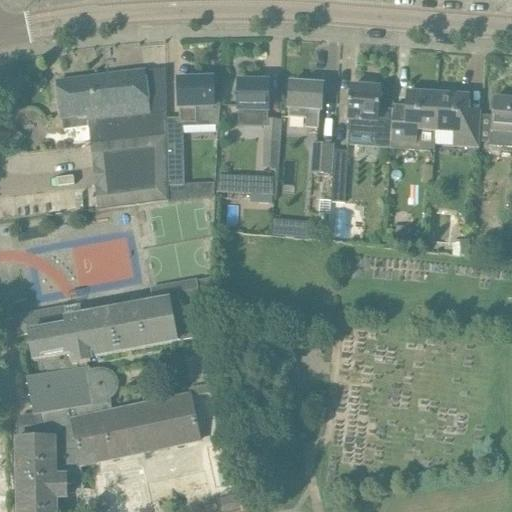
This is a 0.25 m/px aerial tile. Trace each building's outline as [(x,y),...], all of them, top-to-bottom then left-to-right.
[(165,70),(57,83),(63,131),(88,127),(99,210),(99,211),(170,202),(170,185),(168,153),(165,70)] [(177,81),(179,119),(211,118),(211,126),(217,126),(218,107),(214,107),(213,79),(177,81)] [(264,127),(267,127),(268,119),(268,102),(268,82),(239,82),(238,127),(264,127)] [(323,86),(291,83),(288,118),(306,120),(305,128),(318,129),(319,111),(321,111),(323,86)] [(380,90),(351,88),(348,120),(349,120),(348,132),(376,135),(377,122),(380,90)] [(435,132),(437,95),(407,93),(406,114),(394,113),(394,107),(393,107),(391,143),(415,145),(416,131),(435,132)] [(469,97),(437,95),(435,132),(453,133),(452,147),(478,148),(481,113),(480,113),(479,118),(467,118),(469,97)] [(511,100),(494,99),(491,133),(490,133),(489,147),(511,148),(511,100)] [(264,127),(261,169),(263,169),(263,177),(276,177),(279,120),(268,119),(267,127),(264,127)] [(7,131),(0,140),(0,141),(17,152),(24,142),(7,131)] [(331,177),(333,145),(312,144),(310,175),(331,177)] [(334,145),(333,145),(331,177),(333,177),(331,203),(344,204),(348,152),(334,151),(334,145)] [(183,152),(168,153),(170,185),(184,184),(183,152)] [(251,178),(250,205),(273,206),(274,179),(251,178)] [(184,184),(170,185),(170,202),(184,200),(184,184)] [(410,228),(393,227),(392,242),(409,243),(410,228)] [(469,240),(452,242),(453,251),(452,256),(470,258),(470,249),(469,240)] [(80,305),(14,318),(17,338),(29,336),(34,362),(37,361),(40,377),(27,379),(34,417),(35,427),(43,427),(46,427),(51,427),(54,427),(71,423),(71,422),(113,413),(111,402),(109,402),(108,398),(112,395),(115,392),(116,387),(116,382),(114,378),(111,374),(107,372),(102,371),(98,372),(88,373),(87,364),(90,363),(89,358),(177,343),(212,337),(210,324),(209,317),(211,279),(196,282),(150,291),(153,305),(82,318),(80,305)] [(71,423),(54,427),(55,454),(77,453),(78,460),(79,468),(200,443),(191,398),(191,397),(113,413),(71,422),(71,423)] [(19,440),(17,440),(18,511),(55,511),(55,499),(67,498),(66,478),(66,476),(81,475),(79,468),(78,460),(77,453),(55,454),(54,427),(51,427),(46,427),(43,427),(35,427),(26,427),(19,428),(19,440)] [(216,501),(218,511),(234,511),(251,509),(247,494),(216,501)] [(90,509),(95,511),(102,511),(107,505),(97,498),(90,509)]
